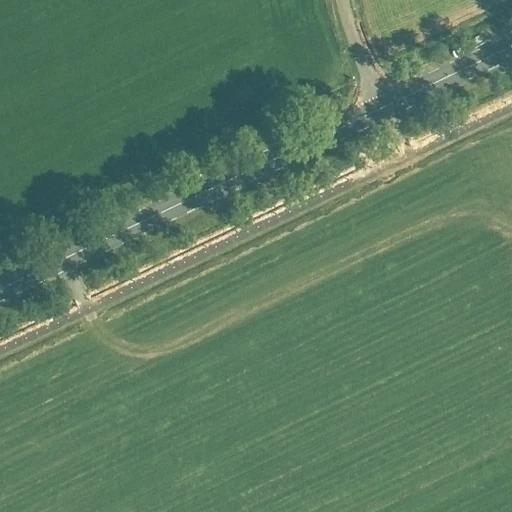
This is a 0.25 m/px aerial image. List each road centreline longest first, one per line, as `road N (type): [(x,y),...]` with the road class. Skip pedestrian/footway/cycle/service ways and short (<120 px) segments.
road 1 (secondary): [(0,277),(376,97)]
road 2 (secondary): [(376,97),(511,36)]
